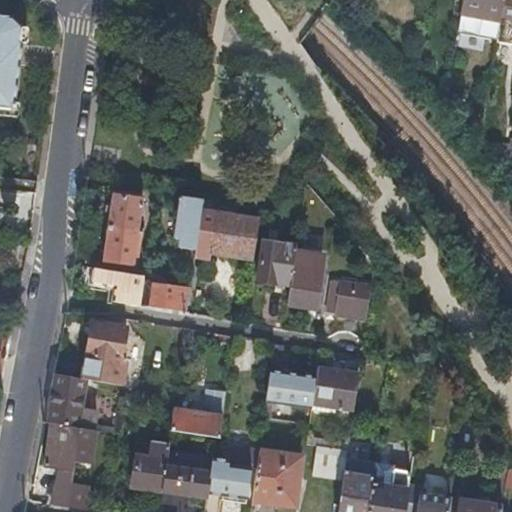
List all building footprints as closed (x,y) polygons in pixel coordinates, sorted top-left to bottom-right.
[(333,0),(351,16),(354,0),(333,0)] [(461,0),(460,10),(500,16),(502,0),(461,0)] [(499,21),(497,38),(511,39),(511,0),(502,0),(500,16),(499,21)] [(500,16),(460,10),(458,27),(492,32),(493,20),(499,21),(500,16)] [(0,106),(9,107),(10,101),(12,101),(19,41),(17,40),(18,32),(1,16),(0,15),(0,106)] [(132,261),(134,247),(142,198),(112,193),(102,258),(131,262),(132,261)] [(202,200),(180,196),(176,226),(190,229),(188,237),(197,239),(202,200)] [(252,258),(258,219),(213,212),(207,251),(252,258)] [(0,256),(16,258),(19,242),(0,239),(0,256)] [(295,250),(295,246),(261,241),(255,279),(289,285),(295,250)] [(315,254),(295,250),(289,285),(286,304),(315,309),(322,261),(314,260),(315,254)] [(112,286),(110,300),(138,304),(141,282),(142,275),(86,266),(83,281),(86,284),(105,287),(105,285),(112,286)] [(368,284),(334,278),(330,305),(336,306),(335,313),(363,318),(368,284)] [(141,282),(138,304),(186,312),(189,289),(141,282)] [(90,322),(81,378),(86,379),(119,385),(121,385),(125,360),(120,359),(125,328),(90,322)] [(277,371),(281,345),(272,344),(269,370),(277,371)] [(440,356),(429,354),(427,370),(437,372),(440,356)] [(352,409),(358,369),(346,367),(345,371),(316,366),(315,377),(311,403),(352,409)] [(275,386),(277,371),(269,370),(266,385),(275,386)] [(311,407),(311,403),(315,377),(277,371),(275,386),(266,385),(264,400),(311,407)] [(81,378),(54,373),(51,387),(45,421),(50,422),(79,427),(91,429),(93,416),(81,414),(86,379),(81,378)] [(187,411),(173,409),(171,420),(170,429),(213,436),(218,436),(219,431),(224,391),(204,387),(201,404),(189,402),(187,411)] [(121,434),(124,413),(115,411),(115,413),(112,432),(121,434)] [(79,427),(50,422),(43,464),(56,466),(50,502),(68,505),(70,485),(74,458),(79,427)] [(94,429),(91,429),(79,427),(74,458),(90,460),(94,429)] [(218,436),(213,436),(207,472),(204,492),(244,498),(249,466),(254,467),(257,449),(230,444),(231,438),(218,436)] [(346,449),(347,443),(306,436),(305,444),(316,445),(346,449)] [(165,465),(168,445),(143,441),(142,447),(135,446),(130,485),(161,489),(165,465)] [(341,479),(342,473),(346,449),(316,445),(312,475),(341,479)] [(301,456),(257,449),(254,467),(250,499),(293,505),(301,456)] [(207,472),(165,465),(161,489),(204,496),(204,492),(207,472)] [(503,492),(507,469),(494,466),(490,490),(503,492)] [(403,511),(407,486),(410,471),(387,468),(386,474),(385,476),(391,477),(389,488),(369,485),(364,511),(403,511)] [(385,476),(386,474),(371,472),(370,477),(369,485),(389,488),(391,477),(385,476)] [(364,511),(369,485),(370,477),(342,473),(341,479),(336,511),(364,511)] [(70,485),(68,505),(83,508),(86,488),(70,485)] [(446,511),(449,499),(421,495),(422,489),(407,486),(403,511),(446,511)] [(478,502),(449,498),(449,499),(446,511),(499,511),(501,506),(489,504),(490,495),(480,494),(478,502)]
